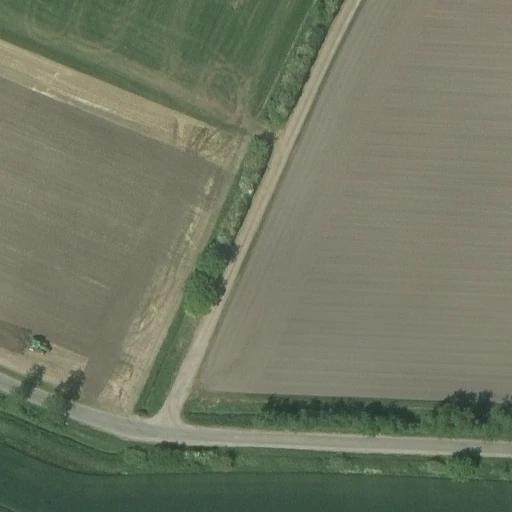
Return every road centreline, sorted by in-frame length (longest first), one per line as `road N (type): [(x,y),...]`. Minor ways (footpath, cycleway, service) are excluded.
road 1 (unclassified): [(511,450),(130,434),(0,384)]
road 2 (track): [(347,0),(244,219),(164,436)]
